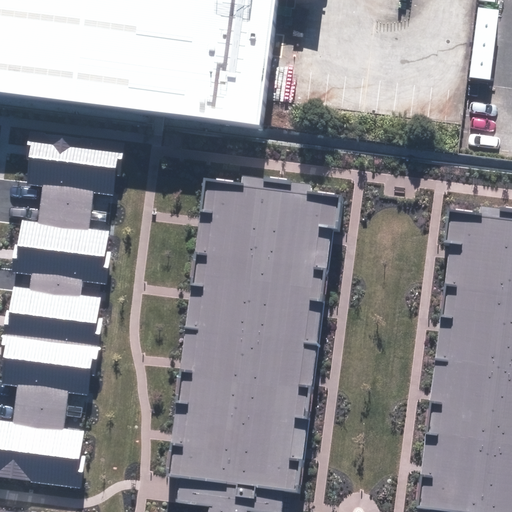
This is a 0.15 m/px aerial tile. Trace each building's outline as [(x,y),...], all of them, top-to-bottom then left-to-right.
[(0,0),(0,88),(240,118),(254,0),(0,0)] [(122,206),(132,141),(13,124),(3,191),(45,197),(40,232),(19,229),(0,357),(0,393),(16,402),(14,425),(0,423),(0,483),(89,493),(95,435),(77,426),(80,403),(94,405),(109,298),(92,295),(92,294),(117,298),(127,230),(95,226),(99,202),(122,206)] [(333,197),(203,182),(198,222),(190,293),(182,365),(173,438),(169,475),(179,476),(177,490),(176,500),(213,504),(212,511),(286,511),(287,507),(289,493),(298,494),(333,197)] [(420,330),(440,220),(374,208),(367,248),(380,250),(367,321),(420,330)] [(511,511),(511,227),(454,220),(449,254),(441,328),(432,398),(423,470),(419,511),(426,511),(511,511)] [(364,511),(370,408),(310,405),(308,446),(318,447),(314,511),(364,511)]
